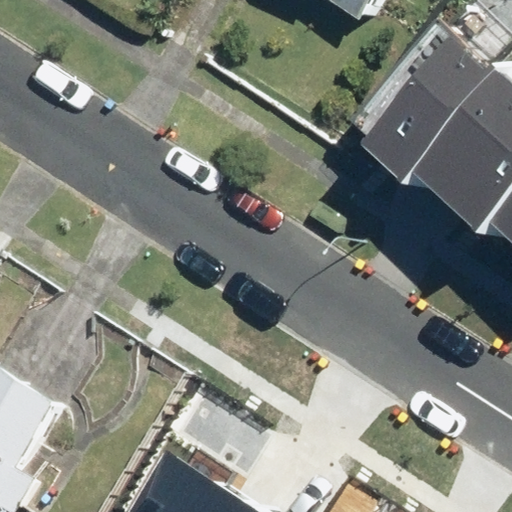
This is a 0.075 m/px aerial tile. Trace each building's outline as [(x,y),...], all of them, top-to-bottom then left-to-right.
[(337,0),(376,25),(392,0),(337,0)] [(376,117),(445,179),(455,168),(511,103),(511,45),(472,10),(376,117)] [(511,103),(455,168),(511,218),(511,103)] [(0,511),(6,511),(10,507),(17,511),(33,511),(55,478),(37,466),(76,407),(0,357),(0,511)] [(263,511),(163,446),(119,511),(263,511)]
